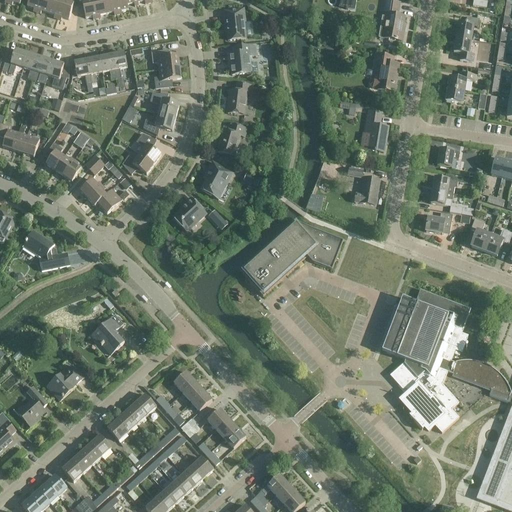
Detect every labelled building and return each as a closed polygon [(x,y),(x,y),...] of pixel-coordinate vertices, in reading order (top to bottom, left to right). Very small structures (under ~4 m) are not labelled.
[(37,14),(41,0),(29,0),(27,7),(34,10),(33,13),(37,14)] [(41,12),(48,14),(52,0),(41,0),(37,14),(41,15),(41,12)] [(64,2),(58,0),(52,0),(48,14),(55,16),(54,19),(58,20),(64,2)] [(100,16),(107,15),(104,0),(101,0),(93,2),(97,20),(101,19),(100,16)] [(114,17),(119,16),(115,0),(104,0),(107,15),(114,14),(114,17)] [(127,6),(125,0),(115,0),(119,16),(122,15),(121,12),(129,11),(128,6),(127,6)] [(468,0),(474,1),(473,7),(483,9),(486,9),(487,3),(481,1),(480,0),(468,0)] [(64,2),(58,20),(61,21),(62,19),(69,21),(74,5),(64,2)] [(93,21),(97,20),(93,2),(82,4),(86,19),(93,18),(93,21)] [(384,40),(393,41),(403,43),(404,33),(402,33),(405,18),(398,17),(400,4),(386,2),(383,18),(387,18),(384,40)] [(244,10),(224,12),(226,29),(227,29),(229,42),(246,40),(242,11),(244,11),(244,10)] [(458,24),(456,39),(472,42),(474,27),(479,28),(480,21),(467,19),(466,26),(458,24)] [(507,43),(508,38),(509,35),(501,34),(500,42),(507,43)] [(460,62),(470,64),(473,64),(474,56),(470,56),(472,42),(456,39),(454,54),(461,55),(460,62)] [(499,45),(498,53),(506,54),(507,46),(499,45)] [(255,47),(243,48),(233,49),(234,56),(229,56),(229,64),(231,64),(232,76),(252,74),(250,57),(256,57),(255,47)] [(350,54),(351,54),(352,53),(352,52),(352,50),(352,49),(351,48),(350,47),(349,47),(348,47),(347,47),(346,47),(345,48),(344,49),(344,50),(344,51),(344,52),(344,53),(345,54),(346,55),(347,55),(348,55),(349,55),(350,54)] [(6,61),(3,70),(2,73),(14,77),(16,68),(23,70),(28,55),(15,51),(12,62),(6,61)] [(159,71),(180,69),(178,58),(165,59),(165,52),(151,54),(153,65),(158,64),(159,71)] [(505,62),(506,54),(498,53),(497,61),(505,62)] [(112,56),(116,81),(121,80),(120,71),(128,69),(125,54),(112,56)] [(28,55),(23,70),(30,72),(28,81),(33,83),(40,59),(28,55)] [(111,82),(116,81),(112,56),(99,59),(102,75),(109,73),(111,82)] [(372,90),(385,92),(394,93),(399,65),(391,64),(391,58),(376,56),(374,67),(381,68),(380,80),(374,79),(370,82),(369,86),(372,90)] [(40,59),(33,83),(38,84),(40,75),(48,78),(52,62),(40,59)] [(99,59),(87,61),(92,86),(96,85),(95,76),(102,75),(99,59)] [(93,93),(92,86),(87,61),(74,64),(76,70),(73,70),(73,80),(77,80),(85,78),(86,87),(87,87),(88,93),(93,93)] [(52,62),(48,78),(55,80),(52,89),(63,92),(67,80),(61,78),(64,66),(52,62)] [(181,80),(180,69),(159,71),(160,79),(154,79),(156,91),(169,89),(168,82),(181,80)] [(449,79),(447,91),(465,93),(467,82),(476,83),(477,77),(462,75),(461,81),(449,79)] [(494,77),(493,85),(501,86),(502,78),(494,77)] [(227,115),(237,116),(245,117),(248,95),(251,96),(252,87),(238,85),(237,93),(230,92),(227,115)] [(499,94),(501,86),(493,85),(492,93),(499,94)] [(271,87),(270,95),(278,96),(279,88),(271,87)] [(465,93),(447,91),(445,102),(463,105),(465,93)] [(159,115),(176,120),(179,106),(167,103),(169,96),(152,95),(150,104),(161,106),(159,115)] [(479,111),(485,112),(488,97),(481,96),(479,111)] [(29,97),(27,103),(35,106),(37,102),(35,99),(29,97)] [(499,99),(492,98),(491,106),(498,107),(499,99)] [(61,105),(54,103),(51,111),(59,113),(61,108),(60,108),(61,105)] [(19,105),(17,113),(25,115),(27,107),(19,105)] [(356,105),(356,106),(350,105),(348,117),(354,117),(355,109),(367,109),(367,106),(356,105)] [(491,106),(489,114),(496,115),(498,107),(491,106)] [(468,109),(466,118),(473,119),(475,111),(468,109)] [(37,110),(36,115),(47,119),(49,114),(37,110)] [(367,152),(384,154),(389,129),(380,128),(382,114),(369,112),(366,134),(370,135),(367,152)] [(143,130),(149,133),(158,137),(160,130),(172,133),(176,120),(159,115),(156,124),(146,121),(143,130)] [(77,132),(67,125),(63,132),(68,135),(69,134),(74,137),(77,132)] [(3,126),(0,135),(0,138),(5,141),(3,149),(13,152),(19,135),(9,132),(10,128),(3,126)] [(246,130),(242,129),(232,126),(230,133),(224,132),(217,154),(235,158),(240,159),(242,158),(243,154),(242,152),(237,151),(241,138),(243,139),(246,130)] [(13,152),(24,155),(29,138),(23,137),(25,131),(20,130),(19,135),(13,152)] [(266,131),(264,137),(271,139),(273,133),(266,131)] [(157,142),(148,138),(143,135),(137,144),(144,149),(140,156),(154,166),(161,156),(153,150),(157,142)] [(84,148),(87,144),(90,140),(84,136),(82,141),(81,142),(77,139),(75,143),(84,148)] [(29,138),(24,155),(34,159),(40,142),(29,138)] [(46,166),(55,172),(65,158),(60,155),(62,152),(58,149),(46,166)] [(454,161),(458,161),(459,154),(440,151),(437,167),(453,169),(454,161)] [(147,176),(154,166),(140,156),(135,162),(129,157),(122,166),(132,176),(138,170),(147,176)] [(55,172),(63,178),(75,161),(71,158),(69,161),(65,158),(55,172)] [(87,167),(91,172),(100,163),(95,158),(87,167)] [(495,160),(493,170),(491,177),(502,180),(506,163),(495,160)] [(79,164),(75,161),(63,178),(72,184),(82,170),(77,167),(79,164)] [(105,167),(100,163),(91,172),(96,176),(105,167)] [(511,164),(506,163),(502,180),(511,182),(511,164)] [(204,180),(207,181),(201,191),(216,199),(224,186),(226,187),(233,175),(213,164),(208,174),(204,180)] [(115,175),(118,172),(114,167),(110,170),(115,175)] [(241,169),(239,175),(246,178),(249,172),(241,169)] [(362,179),(363,172),(350,170),(348,177),(362,179)] [(477,170),(475,178),(482,179),(483,172),(477,170)] [(468,179),(456,177),(446,175),(445,181),(435,179),(433,192),(454,196),(455,189),(457,189),(458,183),(467,185),(471,186),(472,180),(468,179)] [(355,204),(366,206),(376,207),(380,182),(364,179),(361,196),(356,195),(355,204)] [(125,180),(120,185),(126,192),(131,187),(125,180)] [(80,193),(88,200),(103,186),(99,183),(97,185),(93,181),(80,193)] [(95,208),(98,205),(107,196),(103,192),(106,190),(103,186),(88,200),(95,208)] [(129,197),(125,193),(119,199),(113,192),(107,196),(98,205),(107,216),(124,201),(129,197)] [(454,196),(433,192),(431,205),(451,208),(452,202),(453,202),(454,196)] [(493,206),(496,199),(497,194),(491,192),(487,204),(493,206)] [(180,210),(182,212),(174,219),(185,231),(196,221),(198,223),(206,215),(191,199),(180,210)] [(505,202),(496,199),(493,206),(503,209),(505,202)] [(463,210),(451,208),(450,215),(462,216),(463,210)] [(211,209),(208,214),(214,218),(217,213),(211,209)] [(0,244),(1,245),(3,244),(5,241),(6,241),(16,223),(0,213),(0,244)] [(441,236),(442,235),(449,236),(453,217),(441,215),(440,221),(428,219),(426,233),(441,236)] [(475,221),(474,222),(471,231),(477,233),(471,248),(484,253),(491,237),(482,234),(485,224),(475,221)] [(240,273),(244,276),(263,298),(282,281),(280,280),(285,275),(287,277),(305,261),(303,259),(306,256),(313,264),(332,271),(344,242),(296,223),(240,273)] [(491,237),(484,253),(497,258),(502,243),(508,245),(511,235),(511,234),(503,231),(499,240),(491,237)] [(33,232),(28,241),(23,248),(36,256),(39,255),(40,261),(39,261),(42,273),(60,269),(70,267),(67,255),(55,258),(53,252),(52,251),(55,247),(33,232)] [(348,246),(340,269),(395,290),(404,268),(348,246)] [(15,275),(14,280),(17,283),(22,282),(23,277),(19,274),(15,275)] [(434,357),(451,363),(455,351),(462,354),(468,337),(462,334),(471,310),(420,291),(415,304),(403,299),(382,353),(405,362),(428,370),(434,357)] [(114,308),(107,300),(103,301),(105,305),(110,311),(114,308)] [(92,337),(101,347),(102,348),(103,347),(111,356),(125,344),(115,333),(124,326),(115,316),(92,337)] [(48,337),(41,343),(51,353),(57,347),(48,337)] [(18,353),(12,358),(16,362),(21,357),(18,353)] [(404,364),(390,377),(399,387),(402,390),(403,391),(404,391),(405,391),(406,390),(409,394),(406,397),(401,402),(413,416),(411,418),(411,417),(410,418),(422,431),(422,430),(424,428),(428,432),(435,427),(442,435),(444,433),(449,428),(459,419),(452,411),(460,405),(443,386),(444,385),(448,373),(453,375),(491,390),(491,391),(505,396),(509,398),(510,399),(511,395),(508,387),(503,380),(497,374),(490,369),(483,365),(476,363),(470,363),(463,363),(456,364),(457,365),(451,363),(434,357),(430,366),(428,370),(405,362),(404,364)] [(84,379),(77,372),(72,367),(61,377),(60,376),(47,388),(60,402),(73,391),(72,389),(84,379)] [(183,395),(195,383),(186,374),(174,385),(183,395)] [(195,383),(183,395),(191,404),(204,393),(195,383)] [(19,415),(24,421),(31,429),(47,415),(40,407),(45,403),(47,405),(48,405),(33,389),(28,394),(34,401),(19,415)] [(204,393),(191,404),(200,413),(212,402),(204,393)] [(510,409),(476,498),(511,511),(511,401),(494,394),(492,402),(510,409)] [(146,397),(136,405),(147,418),(157,409),(146,397)] [(164,411),(168,407),(169,406),(160,397),(155,401),(164,411)] [(138,426),(147,418),(136,405),(127,414),(138,426)] [(168,407),(164,411),(172,420),(181,413),(175,407),(172,411),(168,407)] [(217,432),(229,421),(220,411),(208,422),(217,432)] [(127,414),(117,422),(128,434),(138,426),(127,414)] [(17,431),(10,423),(2,415),(0,416),(0,456),(15,443),(9,438),(17,431)] [(185,434),(195,425),(191,421),(181,430),(185,434)] [(237,430),(229,421),(217,432),(225,441),(237,430)] [(108,431),(114,438),(119,443),(128,434),(117,422),(108,431)] [(199,430),(195,425),(185,434),(189,439),(199,430)] [(166,439),(170,443),(179,434),(176,430),(166,439)] [(237,430),(225,441),(234,451),(246,440),(237,430)] [(100,438),(90,446),(102,459),(112,450),(100,438)] [(174,446),(177,450),(180,453),(186,448),(183,445),(187,442),(183,438),(174,446)] [(157,447),(161,451),(170,443),(166,439),(157,447)] [(206,458),(210,454),(202,445),(198,448),(206,458)] [(81,455),(92,467),(102,459),(90,446),(81,455)] [(174,453),(177,450),(174,446),(164,454),(168,459),(171,462),(177,457),(174,453)] [(147,456),(151,460),(161,451),(157,447),(147,456)] [(211,453),(210,454),(206,458),(215,468),(220,463),(211,453)] [(155,463),(159,467),(168,459),(164,454),(155,463)] [(81,455),(72,463),(83,476),(92,467),(81,455)] [(135,466),(139,463),(132,455),(129,459),(135,466)] [(151,460),(147,456),(138,464),(142,468),(151,460)] [(214,472),(207,464),(202,459),(193,468),(204,480),(214,472)] [(62,472),(69,479),(74,484),(83,476),(72,463),(62,472)] [(159,467),(155,463),(146,471),(150,475),(159,467)] [(204,480),(193,468),(184,476),(195,489),(204,480)] [(134,475),(130,471),(121,479),(125,483),(134,475)] [(150,475),(146,471),(136,480),(140,484),(150,475)] [(195,489),(184,476),(174,485),(185,497),(195,489)] [(267,488),(262,492),(266,496),(271,491),(276,497),(288,486),(280,476),(275,480),(273,478),(272,480),(268,476),(263,480),(269,486),(267,488)] [(47,486),(58,498),(67,490),(56,478),(47,486)] [(125,483),(121,479),(112,487),(116,492),(125,483)] [(138,498),(132,491),(140,484),(136,480),(126,489),(130,493),(128,495),(134,502),(138,498)] [(185,497),(174,485),(165,493),(176,505),(185,497)] [(47,486),(39,493),(50,506),(58,498),(47,486)] [(297,495),(288,486),(276,497),(284,506),(297,495)] [(116,492),(112,487),(102,496),(106,500),(116,492)] [(39,493),(30,500),(40,511),(43,511),(50,506),(39,493)] [(169,511),(176,505),(165,493),(156,501),(165,511),(169,511)] [(297,495),(284,506),(289,511),(297,511),(305,505),(297,495)] [(93,504),(88,498),(83,502),(91,511),(92,511),(106,500),(102,496),(93,504)] [(115,498),(110,503),(114,508),(117,511),(120,511),(124,509),(119,504),(119,503),(115,498)] [(139,511),(138,511),(129,501),(125,498),(121,502),(124,505),(127,508),(129,507),(130,509),(129,510),(130,511),(139,511)] [(256,498),(250,503),(257,511),(259,511),(264,508),(256,498)] [(22,508),(26,511),(40,511),(30,500),(22,508)] [(165,511),(156,501),(146,510),(147,511),(165,511)] [(109,511),(114,508),(110,503),(100,511),(109,511)]
